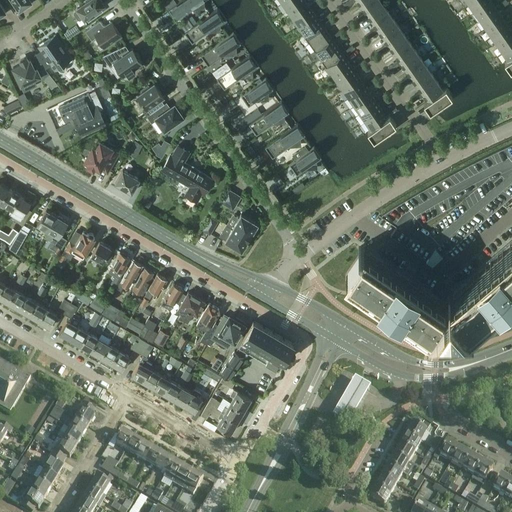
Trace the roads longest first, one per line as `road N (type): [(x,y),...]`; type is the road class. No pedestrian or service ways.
road 1 (residential): [(0,158),(302,337)]
road 2 (residential): [(119,0),(298,257)]
road 3 (secondary): [(0,141),(199,257)]
road 4 (residential): [(353,216),(439,279),(511,218)]
road 5 (residential): [(330,0),(443,162)]
road 6 (tertiary): [(248,511),(334,340)]
road 7 (secondary): [(334,340),(407,377),(443,378),(489,359)]
road 8 (secondary): [(489,359),(420,364),(343,325)]
road 9 (residential): [(127,397),(0,323)]
road 10 (residential): [(238,462),(305,345),(302,337)]
road 11 (residential): [(56,511),(127,397)]
road 12 (residential): [(238,462),(127,397)]
